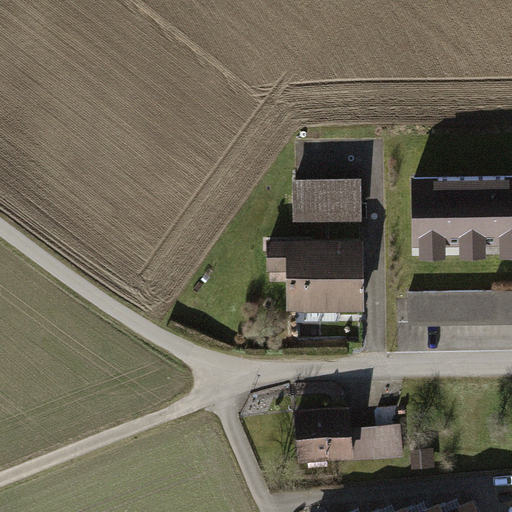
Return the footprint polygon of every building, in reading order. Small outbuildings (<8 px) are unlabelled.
[(511,149),(438,152),(440,232),(511,229),(511,149)] [(355,174),(285,177),(286,221),(357,219),(355,174)] [(274,247),(276,307),(355,305),(353,245),(274,247)] [(511,267),(392,268),(393,304),(511,302),(511,267)] [(340,399),(285,403),(290,465),(345,460),(340,399)] [(398,422),(348,427),(352,461),(401,457),(398,422)] [(474,511),(469,503),(452,511),(474,511)]
